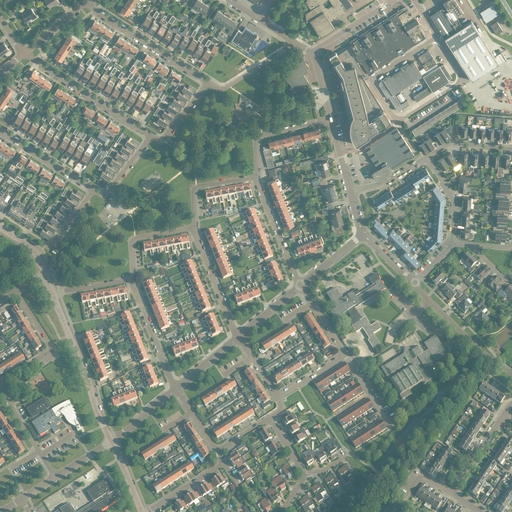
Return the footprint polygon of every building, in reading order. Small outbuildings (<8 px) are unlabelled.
[(139,7),(128,0),(126,0),(123,4),(130,9),(132,6),(134,7),(138,9),(139,7)] [(192,1),(188,6),(191,8),(192,6),(197,9),(202,2),(199,0),(195,0),(194,2),(192,1)] [(349,1),(349,0),(355,0),(357,2),(359,0),(305,0),(305,1),(310,9),(304,13),(306,22),(309,20),(320,37),(334,28),(329,20),(338,14),(339,16),(344,13),(343,12),(353,6),(352,5),(349,1)] [(457,59),(457,58),(474,48),(478,45),(464,23),(461,25),(455,15),(461,11),(454,0),(446,0),(445,1),(447,3),(429,15),(457,59)] [(26,11),(21,14),(25,21),(31,18),(32,19),(34,18),(34,19),(35,18),(36,16),(31,8),(35,6),(33,2),(24,8),(26,11)] [(205,3),(202,2),(197,9),(198,9),(196,11),(199,12),(200,11),(203,13),(201,15),(204,16),(208,11),(205,9),(208,4),(206,2),(205,3)] [(497,13),(491,3),(479,11),(485,21),(497,13)] [(130,9),(123,4),(120,10),(127,14),(130,9)] [(390,59),(394,57),(415,44),(415,43),(425,37),(417,25),(420,24),(415,17),(414,18),(411,14),(410,12),(405,5),(399,9),(397,9),(396,11),(366,30),(365,29),(362,31),(362,32),(349,41),(351,45),(348,47),(353,55),(353,54),(359,63),(360,63),(367,74),(390,59)] [(217,9),(216,11),(213,9),(207,17),(210,20),(212,17),(218,21),(223,13),(217,9)] [(115,16),(126,21),(128,18),(117,13),(115,16)] [(218,21),(215,25),(220,29),(224,24),(228,17),(229,15),(228,15),(226,15),(223,13),(218,21)] [(147,14),(140,25),(145,28),(152,17),(147,14)] [(228,17),(224,24),(230,28),(226,33),(230,35),(236,24),(233,23),(234,21),(228,17)] [(100,24),(94,20),(90,25),(87,30),(89,31),(89,30),(94,33),(100,24)] [(147,29),(152,32),(157,24),(153,21),(147,29)] [(161,23),(154,34),(159,37),(166,26),(161,23)] [(497,23),(491,27),(495,34),(502,30),(497,23)] [(94,33),(93,34),(95,35),(96,34),(100,37),(106,28),(100,24),(94,33)] [(175,32),(177,29),(174,28),(173,27),(171,29),(168,27),(161,38),(166,42),(171,34),(173,35),(175,32)] [(254,33),(244,27),(241,31),(237,29),(231,40),(247,51),(250,47),(249,46),(254,38),(255,38),(257,36),(256,36),(256,34),(254,33)] [(106,28),(100,37),(99,38),(101,39),(102,38),(104,39),(103,40),(106,42),(106,41),(107,41),(109,37),(109,38),(113,32),(106,28)] [(180,35),(175,32),(173,35),(168,43),(173,46),(180,35)] [(190,36),(185,33),(178,44),(183,47),(190,36)] [(64,40),(71,44),(75,39),(74,38),(68,34),(64,40)] [(119,49),(125,40),(119,36),(115,41),(112,46),(114,47),(114,46),(119,49)] [(197,41),(192,37),(185,48),(190,52),(197,41)] [(68,50),(70,51),(73,53),(74,51),(71,49),(69,47),(71,44),(64,40),(61,45),(68,50)] [(119,49),(118,50),(120,51),(121,50),(125,53),(131,44),(125,40),(119,49)] [(204,45),(199,42),(192,53),(197,56),(204,45)] [(0,55),(8,49),(3,43),(0,45),(0,55)] [(104,43),(99,51),(102,54),(108,45),(104,43)] [(125,53),(124,54),(126,55),(127,54),(132,57),(134,54),(138,48),(131,44),(125,53)] [(482,52),(487,49),(484,44),(479,47),(482,52)] [(57,51),(64,55),(68,50),(61,45),(57,51)] [(199,58),(204,61),(209,53),(212,55),(217,47),(213,45),(210,49),(206,47),(199,58)] [(348,47),(337,54),(335,51),(328,55),(330,58),(330,59),(337,70),(350,118),(349,121),(349,123),(349,126),(349,127),(349,128),(349,129),(349,131),(349,133),(350,134),(350,135),(351,137),(351,138),(352,140),(353,141),(354,143),(355,144),(390,121),(361,75),(363,73),(365,75),(352,55),(353,55),(348,47)] [(436,63),(427,49),(417,56),(425,70),(436,63)] [(62,59),(64,55),(57,51),(54,56),(57,58),(54,62),(64,68),(66,64),(63,62),(64,60),(62,59)] [(150,69),(156,60),(146,54),(142,59),(147,62),(145,66),(150,69)] [(422,75),(413,61),(408,64),(406,63),(400,67),(401,69),(389,76),(388,74),(381,79),(382,79),(385,84),(388,89),(390,92),(392,94),(394,93),(422,75)] [(162,77),(168,68),(158,62),(155,67),(160,70),(157,74),(162,77)] [(73,72),(78,75),(84,67),(79,63),(73,72)] [(451,77),(442,63),(439,66),(438,65),(422,75),(428,85),(432,91),(448,80),(448,79),(451,77)] [(80,77),(85,80),(92,69),(87,66),(80,77)] [(87,81),(92,84),(99,73),(95,70),(87,81)] [(170,82),(175,85),(181,76),(171,70),(167,75),(172,78),(170,82)] [(35,80),(39,75),(32,71),(29,76),(28,76),(25,80),(25,81),(27,82),(30,77),(34,80),(35,80)] [(41,84),(45,79),(39,75),(35,80),(34,80),(32,85),(33,86),(36,81),(41,84)] [(95,86),(99,89),(107,78),(102,75),(95,86)] [(41,84),(38,89),(40,90),(43,85),(48,89),(51,83),(45,79),(41,84)] [(102,90),(107,94),(114,83),(109,79),(102,90)] [(109,95),(114,98),(121,87),(116,84),(109,95)] [(181,89),(183,91),(184,91),(189,94),(190,94),(190,93),(192,94),(196,89),(189,84),(186,88),(183,85),(181,89)] [(383,93),(388,89),(385,84),(380,87),(383,93)] [(10,95),(13,90),(6,85),(3,91),(10,95)] [(118,96),(123,99),(130,88),(125,85),(118,96)] [(50,95),(57,100),(60,96),(63,91),(57,87),(54,92),(52,91),(50,95)] [(493,88),(479,97),(473,87),(464,92),(476,113),(488,105),(491,110),(502,103),(493,88)] [(125,100),(130,104),(137,93),(132,89),(125,100)] [(0,96),(6,101),(10,95),(3,91),(0,95),(0,96)] [(24,101),(27,97),(27,96),(20,91),(19,93),(20,94),(21,94),(22,94),(18,100),(23,103),(24,101)] [(60,96),(57,100),(57,101),(58,102),(61,97),(66,100),(70,95),(63,91),(60,96)] [(184,91),(183,91),(181,94),(178,92),(176,95),(179,97),(184,101),(185,100),(185,99),(187,100),(191,95),(190,94),(189,94),(184,91)] [(400,103),(394,93),(392,94),(388,97),(395,109),(399,109),(408,104),(409,104),(406,99),(400,103)] [(133,105),(137,108),(144,97),(140,94),(133,105)] [(66,100),(63,105),(65,106),(68,101),(72,105),(76,99),(70,95),(66,100)] [(0,103),(3,106),(5,103),(7,105),(7,104),(10,106),(12,104),(6,101),(0,96),(0,103)] [(179,97),(177,100),(173,98),(171,102),(174,103),(180,107),(180,105),(182,107),(186,101),(185,100),(184,101),(179,97)] [(140,110),(144,113),(152,102),(147,99),(140,110)] [(174,103),(172,106),(168,104),(166,108),(169,109),(175,113),(175,112),(177,113),(181,107),(180,107),(174,103)] [(94,111),(84,104),(81,110),(86,113),(83,117),(88,120),(94,111)] [(176,114),(175,113),(169,109),(167,112),(163,110),(161,114),(164,116),(164,115),(170,119),(171,118),(172,119),(176,114)] [(12,123),(17,126),(24,115),(19,112),(12,123)] [(107,119),(97,112),(93,118),(98,121),(96,125),(101,128),(107,119)] [(164,115),(164,116),(162,119),(158,117),(156,120),(165,126),(166,124),(167,125),(171,120),(170,119),(164,115)] [(19,127),(24,130),(31,119),(26,116),(19,127)] [(119,127),(109,120),(106,126),(111,129),(108,133),(113,136),(119,127)] [(26,132),(31,135),(38,124),(33,121),(26,132)] [(435,126),(438,131),(443,139),(448,136),(445,130),(448,128),(448,131),(451,131),(452,125),(449,124),(442,129),(439,124),(435,126)] [(506,127),(506,125),(502,124),(502,129),(501,136),(504,136),(504,139),(510,139),(511,131),(511,130),(511,127),(506,127)] [(466,135),(466,133),(466,127),(461,126),(461,125),(458,125),(457,132),(460,132),(460,135),(466,136),(466,135)] [(475,136),(475,133),(475,127),(470,127),(470,126),(467,125),(466,127),(466,133),(469,133),(469,136),(475,137),(475,136)] [(33,136),(38,140),(45,129),(40,126),(33,136)] [(483,137),(484,134),(484,128),(478,128),(479,126),(475,126),(475,127),(475,133),(478,134),(478,136),(477,136),(477,137),(484,137),(483,137)] [(390,171),(391,169),(413,154),(396,127),(364,147),(377,168),(373,171),(372,173),(376,179),(378,179),(390,171)] [(493,135),(492,135),(493,129),(487,128),(487,127),(484,127),(484,128),(484,134),(487,134),(486,137),(493,138),(492,138),(493,135)] [(322,131),(319,132),(318,128),(310,130),(313,141),(315,140),(314,136),(319,135),(320,138),(324,138),(322,131)] [(501,136),(502,129),(496,129),(496,128),(493,128),(493,129),(492,135),(493,135),(496,135),(495,138),(501,139),(501,138),(501,136)] [(40,141),(45,144),(52,133),(47,130),(40,141)] [(311,141),(313,141),(310,130),(302,132),(303,133),(301,134),(302,139),(304,139),(310,137),(311,141)] [(427,131),(428,132),(432,139),(434,137),(438,142),(443,139),(438,131),(435,133),(433,131),(432,132),(430,130),(427,131)] [(432,139),(428,132),(427,131),(425,133),(426,134),(424,136),(426,138),(423,140),(428,149),(433,145),(430,140),(432,139)] [(99,132),(95,138),(103,143),(107,137),(99,132)] [(291,135),(294,148),(296,147),(296,146),(296,143),(295,143),(295,141),(297,141),(297,142),(298,142),(302,141),(302,139),(301,134),(299,134),(298,133),(291,135)] [(47,146),(52,149),(59,138),(54,135),(47,146)] [(57,146),(62,150),(69,139),(64,135),(57,146)] [(294,148),(291,135),(283,137),(285,144),(285,145),(290,144),(291,147),(292,148),(294,148)] [(275,139),(278,149),(281,148),(280,147),(279,145),(285,144),(283,137),(275,139)] [(133,148),(134,147),(135,148),(139,142),(132,138),(130,141),(126,139),(124,143),(127,144),(133,148)] [(423,152),(428,149),(423,140),(420,142),(418,139),(416,141),(415,138),(412,140),(413,142),(417,148),(419,147),(423,152)] [(275,139),(267,141),(269,148),(275,146),(275,148),(275,150),(278,149),(275,139)] [(64,151),(69,154),(76,143),(71,140),(64,151)] [(0,144),(0,152),(2,154),(3,155),(8,146),(2,142),(0,144)] [(128,154),(129,153),(130,154),(134,149),(133,148),(127,144),(125,148),(121,145),(119,149),(122,151),(128,154)] [(71,156),(76,159),(83,148),(78,145),(71,156)] [(3,155),(2,154),(1,156),(3,157),(4,156),(9,159),(11,155),(15,150),(8,146),(3,155)] [(97,152),(92,160),(98,164),(104,155),(103,155),(106,150),(100,147),(97,152)] [(78,160),(83,163),(90,152),(85,149),(78,160)] [(123,161),(123,160),(124,159),(125,160),(129,155),(128,154),(122,151),(120,154),(116,152),(114,155),(117,157),(123,161)] [(452,163),(453,166),(459,162),(459,156),(456,156),(453,157),(450,152),(444,156),(450,164),(452,163)] [(27,157),(20,153),(14,164),(20,168),(27,157)] [(316,169),(319,169),(328,166),(326,159),(322,160),(321,156),(314,157),(316,164),(315,164),(316,169)] [(118,167),(119,165),(120,167),(124,161),(123,160),(123,161),(117,157),(115,160),(112,158),(109,161),(112,163),(118,167)] [(448,166),(442,157),(437,160),(442,169),(448,166)] [(39,166),(29,159),(26,165),(36,171),(39,166)] [(113,173),(114,172),(116,173),(119,167),(118,167),(112,163),(110,166),(107,164),(104,168),(107,169),(113,173)] [(319,169),(321,174),(318,175),(319,177),(319,178),(319,180),(326,179),(324,175),(330,173),(328,166),(319,169)] [(52,174),(42,167),(38,173),(42,175),(39,179),(46,183),(52,174)] [(425,168),(419,171),(424,178),(427,176),(430,181),(432,179),(425,168)] [(102,170),(99,174),(108,179),(109,178),(111,179),(114,174),(113,173),(107,169),(105,172),(102,170)] [(419,171),(414,174),(422,186),(424,185),(421,180),(424,178),(419,171)] [(93,172),(90,177),(100,185),(103,180),(93,172)] [(409,177),(412,181),(414,185),(417,183),(420,187),(422,186),(414,174),(409,177)] [(64,182),(54,175),(51,181),(60,187),(64,182)] [(458,185),(466,186),(466,180),(470,181),(470,177),(459,176),(459,179),(459,180),(458,180),(458,185)] [(275,179),(267,182),(269,188),(277,185),(275,181),(278,180),(277,178),(275,179)] [(499,187),(509,188),(510,182),(503,182),(504,178),(494,178),(494,181),(499,182),(499,187)] [(327,185),(327,184),(326,181),(320,183),(321,188),(324,188),(326,193),(334,191),(333,184),(327,185)] [(412,181),(407,184),(414,196),(416,195),(413,191),(417,189),(414,185),(412,181)] [(279,184),(277,185),(269,188),(271,193),(279,190),(278,187),(280,186),(279,184)] [(407,184),(402,187),(406,195),(410,193),(412,197),(414,196),(407,184)] [(242,193),(243,193),(248,192),(249,197),(251,197),(250,191),(249,185),(241,186),(242,193)] [(431,195),(439,190),(436,185),(424,192),(425,194),(429,192),(431,195)] [(244,198),(243,193),(242,193),(241,186),(234,188),(235,194),(236,194),(241,193),(242,199),(244,198)] [(402,187),(397,191),(404,202),(406,201),(403,197),(406,195),(402,187)] [(495,195),(502,195),(502,192),(509,193),(509,188),(499,187),(498,192),(495,192),(495,195)] [(234,188),(227,189),(228,196),(233,195),(234,200),(237,200),(236,194),(235,194),(234,188)] [(228,196),(227,189),(219,190),(221,197),(226,196),(227,201),(229,201),(228,196)] [(282,189),(279,190),(271,193),(273,199),(281,196),(280,192),(282,191),(282,189)] [(69,195),(71,196),(72,196),(77,200),(78,200),(78,198),(80,200),(84,194),(77,190),(74,193),(71,191),(69,195)] [(219,190),(212,192),(213,198),(214,198),(219,197),(220,203),(222,202),(221,197),(219,190)] [(389,190),(384,193),(391,205),(393,204),(391,200),(394,198),(391,194),(392,194),(389,190)] [(435,200),(444,198),(439,190),(431,195),(435,200)] [(326,205),(332,203),(331,199),(336,198),(334,191),(326,193),(324,194),(325,197),(324,198),(326,205)] [(397,191),(392,194),(391,194),(394,198),(396,201),(399,199),(402,204),(404,202),(397,191)] [(214,198),(213,198),(212,192),(205,193),(206,200),(211,199),(212,204),(215,204),(214,198)] [(384,193),(379,196),(384,204),(387,202),(389,206),(391,205),(384,193)] [(284,195),(281,196),(273,199),(276,205),(284,201),(282,198),(285,197),(284,195)] [(497,204),(508,205),(508,199),(502,199),(502,196),(495,195),(495,198),(498,198),(497,204)] [(72,196),(71,196),(69,199),(66,197),(64,201),(66,202),(67,202),(72,206),(73,206),(73,205),(75,206),(79,200),(78,200),(77,200),(72,196)] [(375,206),(377,209),(384,204),(379,196),(374,200),(377,205),(375,206)] [(444,198),(435,200),(434,206),(443,207),(444,198)] [(13,215),(21,203),(18,200),(14,206),(11,204),(7,211),(13,215)] [(286,200),(284,201),(276,205),(278,210),(286,207),(284,203),(287,202),(286,200)] [(74,207),(73,206),(72,206),(67,202),(66,202),(65,205),(61,203),(59,207),(62,209),(62,208),(68,212),(68,211),(70,212),(74,207)] [(21,203),(13,215),(19,219),(23,212),(20,210),(24,205),(21,203)] [(508,205),(497,204),(497,209),(495,209),(495,212),(501,213),(501,209),(507,210),(508,205)] [(278,210),(280,216),(288,213),(287,209),(289,208),(288,206),(286,207),(278,210)] [(333,206),(326,208),(328,213),(331,212),(332,218),(341,215),(339,209),(334,210),(333,206)] [(23,212),(19,219),(25,222),(32,210),(29,208),(25,214),(23,212)] [(62,208),(62,209),(60,212),(56,210),(54,213),(57,215),(63,218),(63,217),(65,218),(69,213),(68,212),(62,208)] [(32,210),(25,222),(30,226),(33,223),(34,220),(35,220),(32,218),(36,212),(32,210)] [(247,220),(255,216),(253,210),(245,214),(242,215),(243,217),(246,216),(247,220)] [(460,218),(468,219),(469,214),(472,214),(472,211),(465,211),(464,213),(460,213),(460,218)] [(291,212),(288,213),(280,216),(282,221),(290,218),(289,215),(291,214),(291,212)] [(501,213),(495,212),(492,212),(492,215),(496,216),(496,221),(506,222),(507,216),(501,216),(501,213)] [(64,219),(63,218),(57,215),(55,218),(51,216),(49,219),(52,221),(58,225),(59,223),(60,224),(64,219)] [(341,215),(332,218),(334,223),(330,224),(333,236),(343,233),(340,223),(343,222),(341,215)] [(248,222),(250,225),(258,222),(255,216),(247,220),(245,220),(246,223),(248,222)] [(293,217),(290,218),(282,221),(285,227),(293,224),(291,220),(294,219),(293,217)] [(374,230),(380,224),(374,218),(372,220),(374,221),(370,226),(374,230)] [(52,221),(50,224),(46,222),(44,226),(47,227),(53,231),(54,230),(55,231),(59,225),(58,225),(52,221)] [(506,222),(496,221),(495,226),(492,225),(492,229),(499,229),(500,226),(506,227),(506,222)] [(252,231),(260,228),(258,222),(250,225),(248,226),(249,229),(251,228),(252,231)] [(383,226),(380,224),(374,230),(378,234),(388,224),(386,223),(383,226)] [(383,239),(386,235),(389,232),(386,229),(390,226),(388,224),(378,234),(383,239)] [(47,227),(45,230),(42,228),(39,232),(34,228),(48,237),(49,236),(50,237),(54,231),(53,231),(47,227)] [(467,235),(468,235),(469,235),(470,228),(464,227),(464,230),(459,230),(459,235),(467,236),(467,235)] [(254,237),(262,234),(260,228),(252,231),(250,232),(251,234),(253,234),(254,237)] [(386,235),(390,240),(400,230),(398,228),(395,232),(392,229),(389,232),(386,235)] [(492,229),(492,232),(495,232),(494,240),(504,241),(504,238),(505,238),(506,233),(501,232),(501,230),(499,229),(492,229)] [(207,239),(215,236),(213,233),(216,232),(215,230),(212,231),(212,230),(204,234),(207,239)] [(390,240),(394,244),(400,237),(398,235),(401,231),(400,230),(390,240)] [(440,240),(441,231),(432,230),(432,236),(440,240)] [(323,242),(318,231),(314,233),(316,238),(313,239),(316,247),(322,244),(321,243),(323,242)] [(255,239),(257,243),(265,239),(262,234),(254,237),(253,238),(254,240),(255,239)] [(209,245),(217,242),(215,238),(218,237),(217,235),(215,236),(207,239),(209,245)] [(316,247),(313,239),(311,235),(309,235),(311,240),(307,242),(310,249),(316,247)] [(434,247),(440,240),(432,236),(427,240),(434,247)] [(180,244),(181,244),(186,243),(187,249),(189,248),(188,243),(186,237),(179,238),(180,244)] [(310,249),(307,242),(305,237),(303,238),(305,242),(302,244),(305,251),(310,249)] [(394,244),(398,248),(408,238),(407,237),(403,240),(400,237),(394,244)] [(182,250),(181,244),(180,244),(179,238),(172,239),(173,246),(178,245),(179,250),(182,250)] [(398,248),(403,252),(406,249),(409,246),(406,243),(410,240),(408,238),(398,248)] [(166,247),(171,246),(172,252),(174,251),(173,246),(172,239),(164,241),(166,247)] [(259,248),(267,245),(265,239),(257,243),(254,244),(255,246),(258,245),(259,248)] [(305,251),(302,244),(300,239),(298,240),(300,245),(296,246),(299,254),(305,251)] [(429,251),(434,247),(427,240),(425,243),(421,239),(420,241),(429,251)] [(158,249),(159,248),(164,248),(165,253),(167,252),(166,247),(164,241),(157,242),(158,249)] [(211,251),(219,247),(218,244),(220,243),(219,241),(217,242),(209,245),(211,251)] [(151,250),(152,250),(157,249),(158,254),(160,254),(159,248),(158,249),(157,242),(150,243),(151,250)] [(151,250),(150,243),(142,245),(144,251),(149,250),(150,256),(153,255),(152,250),(151,250)] [(261,254),(269,251),(267,245),(259,248),(256,250),(257,252),(260,251),(261,254)] [(213,256),(224,252),(222,246),(219,247),(211,251),(213,256)] [(399,255),(404,260),(413,250),(412,248),(408,252),(406,249),(403,252),(399,255)] [(404,260),(408,264),(414,258),(412,255),(415,251),(413,250),(404,260)] [(269,251),(261,254),(260,255),(261,257),(262,257),(264,260),(272,257),(269,251)] [(224,259),(222,255),(225,254),(224,252),(213,256),(216,262),(224,259)] [(470,274),(475,269),(472,266),(476,262),(467,253),(461,259),(470,268),(467,271),(470,274)] [(422,258),(420,257),(417,260),(414,258),(408,264),(412,268),(422,258)] [(218,267),(226,264),(224,261),(227,260),(226,258),(224,259),(216,262),(218,267)] [(185,271),(193,268),(191,262),(183,265),(181,266),(182,269),(184,268),(185,271)] [(228,263),(226,264),(218,267),(220,273),(228,270),(227,266),(229,265),(228,263)] [(266,267),(264,268),(265,268),(266,270),(266,271),(268,270),(269,273),(277,270),(275,263),(266,267)] [(488,273),(483,267),(481,269),(478,267),(472,273),(480,281),(488,273)] [(186,274),(187,277),(195,274),(193,268),(185,271),(183,272),(184,274),(186,274)] [(231,269),(228,270),(220,273),(223,279),(230,275),(229,272),(231,271),(231,269)] [(269,273),(267,274),(268,276),(270,276),(271,279),(279,275),(277,270),(269,273)] [(342,281),(352,276),(350,272),(340,276),(342,281)] [(439,273),(431,281),(436,285),(439,282),(441,282),(442,283),(447,279),(444,276),(443,278),(439,273)] [(195,274),(187,277),(186,278),(187,280),(188,279),(190,283),(198,280),(195,274)] [(357,307),(357,306),(363,302),(364,303),(364,302),(370,298),(371,298),(371,297),(377,293),(378,294),(378,293),(384,289),(385,289),(375,274),(368,279),(372,285),(359,293),(356,289),(342,299),(336,290),(335,288),(326,294),(326,295),(327,295),(331,301),(331,302),(336,308),(329,312),(334,320),(334,319),(337,317),(338,317),(340,316),(340,315),(346,311),(347,312),(350,317),(347,319),(355,333),(362,329),(369,339),(367,340),(373,350),(380,346),(373,334),(380,329),(376,322),(370,326),(364,317),(361,320),(354,309),(357,307)] [(271,279),(269,279),(269,280),(270,282),(272,281),(274,285),(282,282),(279,275),(271,279)] [(496,285),(499,282),(494,277),(486,284),(492,289),(495,292),(500,288),(496,285)] [(145,284),(142,285),(144,290),(144,291),(153,287),(152,287),(151,284),(154,283),(151,278),(143,281),(145,284)] [(191,285),(192,289),(200,285),(198,280),(190,283),(188,283),(189,286),(191,285)] [(251,291),(254,298),(260,296),(256,288),(254,283),(252,284),(254,289),(251,291)] [(447,297),(450,300),(454,296),(457,299),(462,294),(458,290),(456,292),(448,284),(442,290),(447,296),(447,297)] [(194,294),(202,291),(200,285),(192,289),(190,289),(191,292),(193,291),(194,294)] [(153,287),(144,291),(147,296),(155,293),(154,290),(156,289),(155,286),(153,287)] [(245,293),(248,301),(254,298),(251,291),(249,286),(246,287),(247,289),(248,292),(245,293)] [(506,296),(510,301),(511,299),(511,286),(504,291),(501,288),(496,294),(499,297),(500,297),(502,300),(506,296)] [(124,288),(117,289),(118,296),(119,296),(124,295),(125,300),(127,300),(126,294),(125,294),(124,288)] [(240,295),(239,295),(243,303),(248,301),(245,293),(244,290),(243,288),(241,289),(243,294),(240,295)] [(118,296),(117,289),(109,291),(111,297),(116,296),(117,302),(120,301),(119,296),(118,296)] [(237,296),(234,298),(237,305),(243,303),(239,295),(240,295),(238,290),(237,290),(235,291),(237,296)] [(103,299),(104,299),(109,298),(110,303),(112,302),(111,297),(109,291),(102,292),(103,299)] [(197,300),(205,297),(202,291),(194,294),(189,296),(190,299),(195,297),(197,300)] [(96,300),(97,300),(102,299),(103,308),(105,308),(105,304),(104,299),(103,299),(102,292),(95,293),(96,300)] [(155,293),(147,296),(149,302),(157,299),(156,295),(158,294),(157,292),(155,293)] [(98,305),(97,300),(96,300),(95,293),(88,295),(89,301),(94,300),(95,306),(98,305)] [(91,312),(89,301),(88,295),(80,296),(81,303),(87,302),(88,307),(89,312),(91,312)] [(457,306),(464,313),(471,306),(465,301),(467,299),(464,295),(458,300),(460,302),(457,306)] [(199,306),(207,303),(205,297),(197,300),(191,302),(192,305),(198,303),(199,306)] [(157,299),(149,302),(151,308),(159,304),(158,301),(160,300),(159,298),(157,299)] [(16,307),(13,309),(9,303),(6,305),(9,310),(6,311),(6,312),(9,317),(7,319),(9,321),(14,318),(20,314),(21,313),(20,311),(19,312),(16,307)] [(159,304),(151,308),(153,313),(162,310),(160,307),(163,306),(162,303),(159,304)] [(209,309),(207,303),(199,306),(196,307),(197,310),(200,308),(202,312),(209,309)] [(485,316),(489,313),(482,307),(476,313),(478,315),(474,319),(481,326),(488,319),(485,316)] [(162,310),(153,313),(156,319),(164,315),(163,312),(165,311),(164,309),(162,310)] [(389,321),(390,324),(399,320),(393,309),(375,317),(379,326),(389,321)] [(123,322),(131,319),(128,313),(120,316),(121,317),(119,317),(120,320),(122,319),(123,322)] [(13,328),(18,324),(24,320),(24,321),(25,320),(24,318),(23,319),(20,314),(14,318),(17,322),(11,325),(13,328)] [(164,315),(156,319),(158,324),(166,321),(165,318),(167,317),(166,314),(164,315)] [(307,325),(314,321),(309,314),(303,318),(306,323),(304,324),(305,326),(307,325)] [(207,324),(215,321),(212,315),(204,318),(207,324)] [(131,319),(123,322),(121,323),(122,326),(124,325),(125,328),(133,325),(131,319)] [(24,320),(18,324),(21,329),(15,332),(17,334),(22,331),(28,327),(29,326),(28,324),(27,325),(24,321),(24,320)] [(166,321),(158,324),(160,330),(169,327),(167,323),(170,322),(169,320),(166,321)] [(209,330),(217,327),(215,321),(207,324),(204,326),(205,328),(208,327),(209,330)] [(311,331),(318,327),(314,321),(307,325),(310,329),(308,330),(309,332),(311,331)] [(133,325),(125,328),(123,329),(124,331),(126,331),(128,334),(136,331),(133,325)] [(289,336),(293,333),(295,335),(297,334),(292,325),(285,329),(289,336)] [(22,331),(25,335),(20,338),(21,341),(26,337),(32,333),(32,334),(33,333),(32,331),(31,332),(28,327),(22,331)] [(217,327),(209,330),(206,332),(207,334),(210,333),(211,336),(219,333),(217,327)] [(315,337),(321,333),(318,327),(311,331),(314,335),(312,336),(313,338),(315,337)] [(283,340),(283,339),(287,337),(289,339),(291,338),(289,336),(285,329),(279,333),(283,340)] [(136,331),(128,334),(126,335),(127,337),(129,336),(130,340),(138,337),(136,331)] [(35,338),(32,334),(32,333),(26,337),(29,342),(24,345),(25,347),(31,344),(30,344),(36,340),(37,340),(38,339),(36,337),(35,338)] [(277,343),(281,341),(282,343),(284,342),(283,339),(283,340),(279,333),(273,337),(277,343)] [(315,337),(318,341),(316,343),(317,345),(319,343),(325,339),(321,333),(315,337)] [(82,337),(85,346),(93,343),(92,339),(98,337),(98,335),(91,337),(89,334),(82,337)] [(188,340),(191,350),(197,347),(194,340),(192,335),(190,336),(192,341),(190,342),(189,340),(188,340)] [(402,354),(384,366),(383,366),(380,368),(386,377),(387,376),(399,395),(399,396),(401,400),(411,394),(408,390),(420,382),(422,385),(431,379),(425,371),(423,368),(446,354),(435,336),(423,344),(427,350),(424,352),(420,346),(408,353),(408,352),(405,352),(405,351),(404,355),(402,354)] [(132,346),(140,342),(138,337),(130,340),(128,341),(129,343),(131,342),(132,346)] [(191,350),(188,340),(187,337),(184,338),(186,343),(183,345),(186,352),(191,350)] [(271,347),(275,345),(276,347),(278,346),(277,343),(273,337),(267,341),(271,347)] [(329,345),(325,339),(319,343),(322,347),(320,349),(323,354),(331,349),(329,346),(329,345)] [(30,344),(31,344),(33,348),(31,350),(33,353),(36,352),(35,350),(41,347),(37,340),(36,340),(30,344)] [(177,344),(176,344),(180,354),(186,352),(183,345),(181,340),(179,340),(181,345),(178,346),(177,344)] [(98,341),(93,343),(85,346),(88,352),(95,348),(94,345),(99,343),(98,341)] [(271,347),(267,341),(260,345),(264,351),(269,349),(270,351),(272,349),(271,347)] [(135,351),(143,348),(140,342),(132,346),(130,346),(131,349),(133,348),(135,351)] [(180,354),(176,344),(175,342),(173,343),(175,348),(172,349),(175,356),(180,354)] [(53,348),(57,359),(62,357),(58,347),(53,348)] [(91,361),(99,357),(98,354),(103,352),(102,350),(97,352),(95,348),(88,352),(91,361)] [(136,354),(137,357),(145,354),(143,348),(135,351),(130,353),(131,356),(136,354)] [(14,358),(18,364),(24,360),(19,352),(17,353),(18,355),(14,358)] [(303,358),(307,364),(314,360),(308,352),(306,353),(308,355),(303,358)] [(147,360),(145,354),(137,357),(135,358),(136,360),(138,360),(139,363),(147,360)] [(8,362),(12,368),(18,364),(14,358),(13,356),(11,357),(12,359),(8,362)] [(93,366),(101,363),(100,360),(105,358),(104,356),(99,357),(91,361),(93,366)] [(297,362),(301,368),(307,364),(303,358),(302,356),(300,357),(301,359),(297,362)] [(2,366),(6,372),(12,368),(8,362),(7,360),(5,361),(6,363),(2,366)] [(291,366),(295,372),(301,368),(297,362),(296,360),(294,361),(295,363),(291,366)] [(72,385),(66,362),(61,364),(66,386),(72,385)] [(93,366),(97,375),(105,372),(104,369),(108,367),(108,365),(103,367),(101,363),(93,366)] [(349,371),(344,363),(338,366),(344,375),(349,371)] [(291,366),(290,364),(288,365),(289,367),(285,370),(289,376),(295,372),(291,366)] [(344,375),(338,366),(333,369),(339,378),(344,375)] [(143,372),(144,376),(152,373),(150,367),(142,370),(139,371),(138,370),(135,371),(137,375),(143,372)] [(279,374),(283,380),(289,376),(285,370),(284,368),(282,369),(283,371),(279,374)] [(247,379),(253,375),(249,369),(243,373),(246,377),(244,379),(245,381),(247,379)] [(328,373),(334,381),(339,378),(333,369),(328,373)] [(110,370),(105,372),(97,375),(99,381),(107,378),(106,374),(111,372),(110,370)] [(272,378),(276,384),(283,380),(279,374),(277,371),(275,373),(277,375),(272,378)] [(152,373),(144,376),(143,377),(144,379),(145,378),(147,382),(155,378),(152,373)] [(323,376),(329,384),(334,381),(328,373),(323,376)] [(248,385),(249,387),(257,381),(253,375),(247,379),(250,383),(248,385)] [(318,379),(324,388),(329,384),(323,376),(318,379)] [(155,378),(147,382),(145,382),(146,385),(148,384),(149,388),(157,384),(155,378)] [(324,388),(318,379),(313,382),(318,391),(324,388)] [(231,380),(225,384),(229,390),(233,387),(235,390),(237,388),(231,380)] [(253,393),(255,392),(261,388),(257,381),(249,387),(253,393)] [(484,393),(488,387),(483,383),(478,390),(484,393)] [(229,390),(225,384),(219,388),(223,394),(227,391),(228,394),(230,392),(229,390)] [(362,392),(357,384),(352,387),(357,396),(362,392)] [(127,393),(130,401),(136,398),(133,391),(131,386),(129,387),(131,392),(127,393)] [(357,396),(352,387),(347,390),(352,399),(357,396)] [(489,397),(493,390),(488,387),(484,393),(489,397)] [(122,396),(125,403),(130,401),(127,393),(125,388),(123,389),(125,394),(122,396)] [(223,394),(219,388),(213,392),(217,398),(221,395),(222,397),(224,396),(223,394)] [(259,398),(265,394),(261,388),(255,392),(258,396),(256,397),(257,399),(259,398)] [(352,399),(347,390),(342,393),(347,402),(352,399)] [(498,394),(493,390),(489,397),(494,400),(498,394)] [(116,398),(119,405),(125,403),(122,396),(120,391),(118,392),(120,396),(116,398)] [(217,398),(213,392),(207,396),(210,402),(211,402),(215,399),(216,401),(218,400),(217,398)] [(119,405),(116,398),(114,393),(112,394),(114,399),(111,400),(114,407),(119,405)] [(347,402),(342,393),(337,397),(342,405),(347,402)] [(260,403),(263,409),(271,404),(268,401),(269,400),(265,394),(259,398),(262,402),(260,403)] [(498,394),(494,400),(499,404),(504,397),(503,397),(498,394)] [(210,402),(207,396),(200,400),(204,406),(209,403),(210,405),(212,404),(211,402),(210,402)] [(331,400),(337,409),(342,405),(337,397),(331,400)] [(42,415),(44,414),(42,411),(49,407),(44,399),(27,410),(32,418),(40,412),(42,415)] [(362,402),(367,411),(372,408),(367,399),(362,402)] [(337,409),(331,400),(326,403),(332,412),(337,409)] [(72,426),(75,427),(77,432),(81,430),(77,421),(79,420),(76,419),(74,414),(75,414),(74,413),(73,411),(74,411),(74,410),(72,410),(71,408),(72,407),(73,407),(71,406),(69,401),(65,402),(62,404),(58,406),(55,408),(52,410),(44,414),(42,415),(41,416),(41,417),(40,417),(31,423),(37,432),(39,435),(39,436),(48,431),(47,430),(49,429),(51,428),(54,434),(59,431),(56,426),(59,423),(56,419),(60,414),(64,417),(64,419),(66,421),(68,423),(70,425),(72,426)] [(473,401),(470,405),(468,408),(470,409),(473,405),(476,407),(478,404),(473,401)] [(362,414),(367,411),(362,402),(357,406),(362,414)] [(243,412),(247,419),(253,415),(248,406),(246,408),(247,410),(243,412)] [(362,414),(357,406),(351,409),(357,417),(362,414)] [(357,417),(351,409),(346,412),(352,421),(357,417)] [(237,416),(241,423),(247,419),(243,412),(242,410),(240,412),(241,414),(237,416)] [(479,416),(486,420),(489,415),(490,415),(483,410),(482,410),(483,411),(479,416)] [(285,426),(286,426),(286,425),(293,421),(296,419),(291,413),(290,414),(288,411),(280,417),(283,421),(283,422),(285,426)] [(352,421),(346,412),(341,415),(347,424),(352,421)] [(231,420),(235,426),(241,423),(237,416),(236,414),(234,415),(235,418),(231,420)] [(347,424),(341,415),(336,419),(342,427),(347,424)] [(479,416),(476,421),(482,425),(486,420),(479,416)] [(225,424),(229,430),(235,426),(231,420),(230,418),(228,419),(229,422),(225,424)] [(2,430),(8,426),(4,420),(0,422),(0,426),(1,428),(0,428),(0,431),(2,430)] [(375,423),(380,432),(386,428),(380,420),(375,423)] [(292,434),(298,430),(294,424),(293,421),(286,425),(286,426),(289,430),(288,431),(291,435),(292,435),(292,434)] [(482,425),(476,421),(472,426),(479,430),(482,425)] [(218,428),(222,434),(229,430),(225,424),(223,422),(221,423),(223,425),(219,428),(218,428)] [(370,426),(375,435),(380,432),(375,423),(370,426)] [(187,434),(193,430),(189,424),(183,427),(186,432),(184,433),(185,435),(187,434)] [(6,436),(12,432),(8,426),(2,430),(5,434),(3,435),(4,437),(6,436)] [(218,428),(219,428),(217,426),(215,427),(217,429),(212,432),(216,438),(222,434),(218,428)] [(365,430),(370,438),(375,435),(370,426),(365,430)] [(469,431),(475,436),(479,430),(472,426),(469,431)] [(261,438),(269,433),(266,429),(263,431),(261,428),(257,431),(261,438)] [(298,430),(292,434),(292,435),(295,439),(294,440),(297,444),(304,439),(300,433),(301,433),(300,429),(298,430)] [(187,434),(190,438),(188,439),(189,441),(191,440),(197,436),(193,430),(187,434)] [(360,433),(365,442),(370,438),(365,430),(360,433)] [(465,437),(471,441),(475,436),(469,431),(465,437)] [(10,442),(16,438),(12,432),(6,436),(9,440),(7,442),(8,444),(10,442)] [(265,445),(270,442),(269,440),(272,438),(269,433),(261,438),(265,445)] [(360,445),(365,442),(360,433),(355,436),(360,445)] [(171,435),(165,439),(169,445),(173,442),(174,444),(176,443),(171,435)] [(195,446),(201,442),(197,436),(191,440),(194,444),(192,446),(193,448),(195,446)] [(360,445),(355,436),(350,440),(355,448),(360,445)] [(465,437),(462,442),(468,446),(471,441),(465,437)] [(10,442),(13,446),(11,448),(12,450),(14,448),(20,444),(16,438),(10,442)] [(341,449),(336,442),(337,441),(335,438),(328,443),(330,445),(326,448),(331,456),(332,455),(333,455),(334,454),(335,453),(341,449)] [(170,447),(169,445),(165,439),(159,443),(163,449),(164,451),(170,447)] [(197,454),(199,452),(205,448),(201,442),(195,446),(198,450),(196,452),(197,454)] [(265,445),(270,452),(277,447),(274,442),(271,444),(270,442),(265,445)] [(468,446),(462,442),(458,447),(465,452),(464,451),(468,446)] [(156,453),(157,453),(161,450),(162,452),(164,451),(163,449),(159,443),(152,447),(156,453)] [(24,451),(20,444),(14,448),(17,453),(15,454),(16,456),(24,451)] [(507,454),(508,455),(510,453),(508,452),(510,448),(504,444),(500,449),(507,454)] [(325,459),(328,457),(322,446),(313,452),(320,463),(321,462),(322,462),(323,461),(325,460),(325,459)] [(442,453),(448,457),(452,452),(445,447),(444,446),(442,448),(444,449),(442,453)] [(150,457),(155,454),(156,456),(158,455),(157,453),(156,453),(152,447),(146,450),(150,457)] [(277,447),(270,452),(274,458),(279,455),(277,453),(280,451),(277,447)] [(199,452),(202,457),(199,458),(202,463),(210,458),(208,455),(209,455),(205,448),(199,452)] [(507,454),(500,449),(498,453),(497,452),(496,454),(497,455),(503,459),(505,460),(507,458),(504,457),(507,454)] [(150,457),(146,450),(140,454),(144,461),(148,458),(150,460),(152,459),(150,457)] [(306,455),(302,458),(307,466),(308,466),(309,465),(310,464),(312,463),(316,460),(309,450),(304,453),(306,455)] [(237,454),(235,451),(228,455),(230,458),(228,459),(231,463),(238,458),(236,454),(237,454)] [(438,458),(445,462),(448,457),(442,453),(438,458)] [(493,459),(493,460),(500,464),(503,459),(497,455),(493,460),(493,459)] [(237,469),(242,466),(245,463),(242,458),(240,457),(238,458),(231,463),(233,467),(235,466),(237,469)] [(435,463),(441,467),(445,462),(438,458),(435,463)] [(496,465),(489,460),(486,466),(492,470),(495,465),(496,465)] [(183,467),(187,473),(193,469),(188,461),(186,462),(187,464),(183,467)] [(181,477),(187,473),(183,467),(182,465),(180,463),(178,464),(181,468),(177,471),(181,477)] [(431,468),(437,473),(441,467),(435,463),(431,468)] [(291,473),(286,465),(282,467),(283,468),(278,471),(283,479),(286,476),(288,479),(292,476),(291,474),(291,473)] [(341,470),(338,473),(342,480),(345,485),(350,482),(347,477),(351,474),(345,465),(342,467),(342,468),(341,470)] [(239,477),(247,472),(244,468),(243,468),(242,466),(237,469),(238,471),(237,473),(239,477)] [(490,476),(492,474),(490,473),(492,470),(486,466),(482,471),(488,475),(490,476)] [(427,473),(427,474),(434,478),(437,473),(431,468),(428,474),(427,473)] [(177,471),(176,469),(174,470),(175,472),(171,475),(175,481),(181,477),(177,471)] [(488,475),(482,471),(478,476),(485,480),(487,482),(488,480),(486,478),(488,475)] [(251,479),(247,472),(239,477),(242,481),(244,480),(246,482),(251,479)] [(164,479),(168,485),(175,481),(171,475),(169,473),(167,474),(169,476),(165,479),(164,479)] [(328,488),(334,497),(338,494),(333,486),(338,483),(332,473),(329,475),(329,476),(328,476),(327,479),(324,481),(329,488),(328,488)] [(215,478),(220,486),(221,487),(228,483),(226,481),(226,480),(223,475),(220,477),(219,475),(215,478)] [(478,476),(475,481),(481,486),(483,487),(484,485),(482,484),(485,480),(478,476)] [(158,483),(162,489),(168,485),(164,479),(165,479),(163,477),(161,478),(163,480),(158,483)] [(280,491),(285,488),(283,486),(284,485),(279,477),(274,479),(275,480),(271,483),(275,491),(279,488),(280,491)] [(209,484),(214,492),(217,490),(216,488),(220,486),(215,478),(211,480),(212,482),(209,484)] [(314,488),(311,490),(315,497),(318,502),(323,499),(320,494),(324,492),(319,484),(322,482),(319,478),(314,481),(315,484),(315,485),(314,488)] [(99,511),(119,500),(106,479),(86,492),(93,502),(77,511),(74,511),(69,503),(55,511),(99,511)] [(156,493),(162,489),(158,483),(157,481),(155,482),(156,484),(152,487),(156,493)] [(481,486),(475,481),(471,487),(478,491),(481,486)] [(206,484),(201,486),(206,494),(210,492),(212,494),(214,492),(209,484),(207,486),(206,484)] [(420,487),(415,496),(420,499),(426,491),(425,490),(422,488),(424,485),(422,484),(420,487)] [(206,494),(201,486),(197,489),(198,491),(196,493),(199,498),(202,496),(202,497),(206,494)] [(426,491),(420,499),(425,503),(431,494),(430,494),(427,491),(429,488),(427,487),(425,490),(426,491)] [(478,491),(471,487),(468,492),(476,497),(477,495),(475,494),(478,491)] [(277,500),(276,497),(271,489),(267,491),(268,492),(266,493),(263,488),(260,490),(268,502),(271,500),(273,503),(277,500)] [(425,503),(430,506),(436,498),(435,497),(432,495),(434,492),(432,490),(430,494),(431,494),(425,503)] [(192,492),(188,495),(193,503),(197,500),(197,499),(199,498),(196,493),(193,494),(192,492)] [(436,498),(430,506),(436,510),(441,501),(437,498),(439,495),(437,494),(435,497),(436,498)] [(505,494),(501,499),(508,503),(511,498),(505,494)] [(182,501),(186,506),(188,505),(189,505),(193,503),(188,495),(184,498),(185,500),(182,501)] [(310,511),(308,508),(313,505),(306,495),(304,497),(304,498),(303,498),(302,501),(299,503),(303,510),(304,511),(310,511)] [(325,501),(329,507),(334,504),(330,498),(325,501)] [(498,504),(504,509),(508,503),(501,499),(500,498),(499,500),(500,501),(498,504)] [(265,511),(268,511),(271,510),(269,508),(270,507),(264,499),(260,502),(261,503),(256,506),(260,511),(262,511),(265,511)] [(187,509),(186,506),(182,501),(180,503),(179,501),(174,504),(175,505),(174,506),(177,511),(178,511),(183,509),(184,511),(187,509)]
